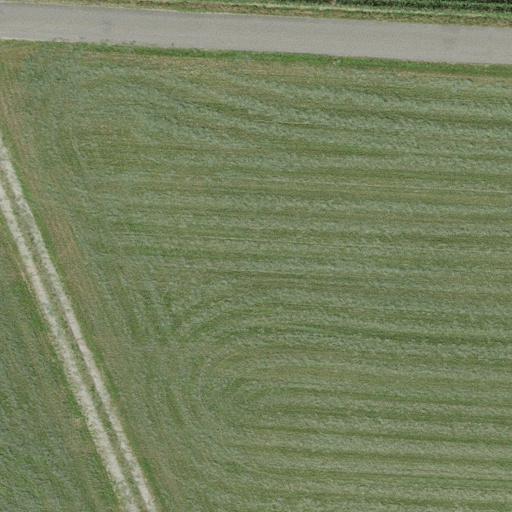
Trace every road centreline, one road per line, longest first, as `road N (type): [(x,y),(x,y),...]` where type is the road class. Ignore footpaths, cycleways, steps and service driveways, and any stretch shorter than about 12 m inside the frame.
road 1 (unclassified): [(0,23),(511,50)]
road 2 (track): [(146,511),(0,164)]
